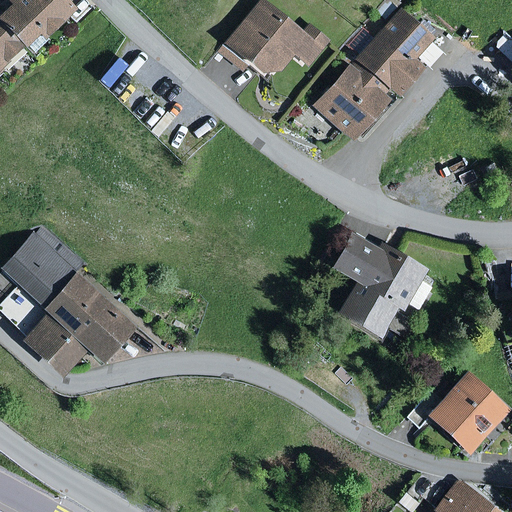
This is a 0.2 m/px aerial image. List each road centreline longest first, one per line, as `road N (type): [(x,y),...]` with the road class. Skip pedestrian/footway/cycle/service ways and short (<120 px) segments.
road 1 (residential): [(0,321),(63,374),(98,378),(202,363),(251,371),(414,454),(511,475)]
road 2 (residential): [(511,236),(436,223),(367,199),(273,147),(114,0)]
road 3 (residential): [(121,511),(0,434)]
